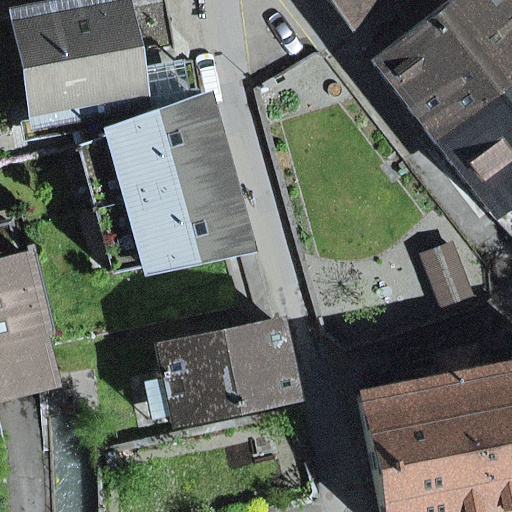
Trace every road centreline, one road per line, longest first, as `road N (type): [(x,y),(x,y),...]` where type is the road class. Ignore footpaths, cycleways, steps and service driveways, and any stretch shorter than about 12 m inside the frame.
road 1 (residential): [(220,0),(230,93),(312,371)]
road 2 (residential): [(312,371),(511,324)]
road 3 (residential): [(312,371),(359,511)]
